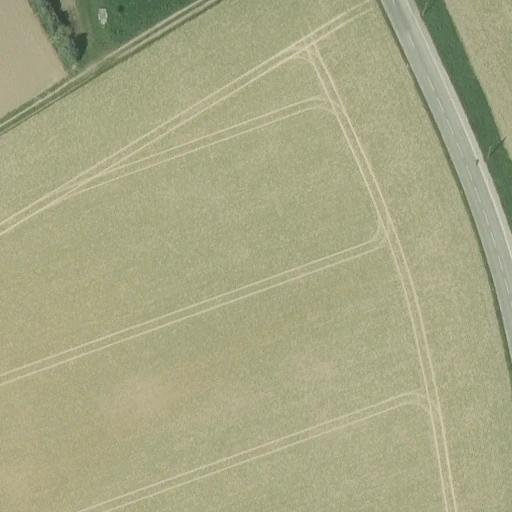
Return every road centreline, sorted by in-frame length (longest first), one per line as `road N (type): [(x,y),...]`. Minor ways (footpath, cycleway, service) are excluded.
road 1 (tertiary): [(392,0),(466,165),(511,309)]
road 2 (track): [(0,137),(215,0)]
